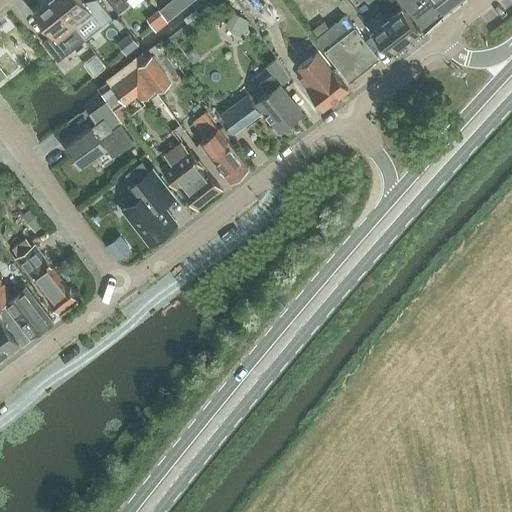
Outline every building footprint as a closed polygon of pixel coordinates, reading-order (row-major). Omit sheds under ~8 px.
[(76,27),(54,0),(40,0),(39,3),(38,6),(34,10),(52,34),(43,41),(59,61),(74,49),(67,35),(76,27)] [(54,0),(76,27),(92,14),(102,26),(113,18),(98,0),(94,0),(87,6),(82,0),(54,0)] [(108,0),(119,13),(130,5),(126,0),(108,0)] [(170,0),(160,8),(168,19),(191,0),(170,0)] [(401,0),(419,24),(421,27),(424,30),(426,29),(425,28),(431,24),(432,25),(433,24),(432,23),(438,18),(439,18),(439,19),(441,18),(440,17),(446,13),(447,13),(446,11),(444,9),(437,0),(401,0)] [(437,0),(444,9),(446,11),(451,7),(455,1),(456,0),(437,0)] [(418,36),(417,31),(419,29),(402,7),(385,20),(380,14),(366,24),(389,53),(406,39),(411,41),(418,36)] [(234,12),(227,23),(239,30),(245,18),(234,12)] [(320,39),(351,78),(378,58),(347,18),(320,39)] [(301,77),(325,108),(350,90),(319,49),(297,66),(303,75),(301,77)] [(152,56),(138,67),(150,83),(164,72),(152,56)] [(155,90),(150,83),(138,67),(112,86),(116,91),(106,99),(107,100),(114,109),(124,102),(125,104),(138,94),(142,99),(155,90)] [(268,93),(259,99),(280,127),(302,110),(274,72),(260,82),(268,93)] [(249,95),(226,113),(222,116),(235,134),(263,114),(249,95)] [(97,124),(94,126),(93,125),(66,145),(81,165),(108,145),(103,138),(124,122),(114,109),(107,100),(89,114),(97,124)] [(250,168),(208,112),(195,121),(208,138),(202,142),(212,155),(232,181),(250,168)] [(199,207),(222,190),(199,159),(197,160),(188,148),(163,166),(173,179),(176,177),(199,207)] [(160,230),(162,232),(175,222),(158,199),(171,190),(154,168),(150,171),(142,160),(126,172),(144,198),(125,212),(146,241),(160,230)] [(33,228),(41,221),(36,215),(31,208),(23,214),(28,221),(33,228)] [(78,299),(35,243),(16,257),(26,270),(30,267),(38,278),(36,280),(61,312),(78,299)] [(0,278),(0,305),(5,301),(13,295),(0,278)] [(52,319),(26,284),(13,295),(5,301),(31,335),(52,319)] [(0,360),(21,344),(0,317),(0,360)]
